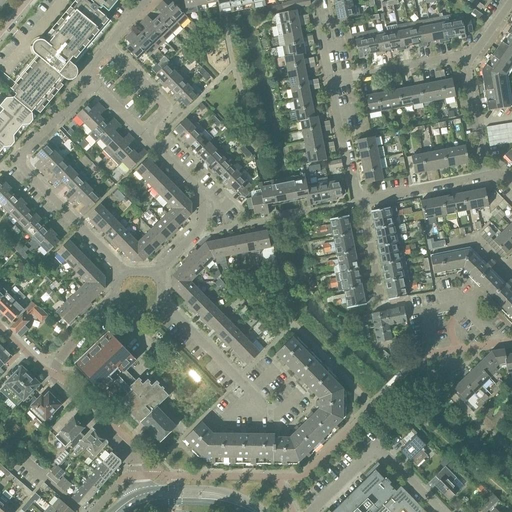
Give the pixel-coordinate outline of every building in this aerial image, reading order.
[(98,10),(99,8),(94,3),(92,5),(85,0),(80,0),(77,4),(46,42),(45,41),(44,41),(43,40),(42,40),(40,40),(39,40),(38,41),(37,41),(36,42),(35,42),(34,43),(34,44),(33,45),(33,47),(33,48),(33,49),(33,50),(33,51),(34,52),(34,53),(35,54),(36,54),(41,59),(19,86),(13,92),(17,95),(14,98),(32,113),(35,110),(37,112),(64,80),(65,79),(66,79),(67,80),(68,80),(69,80),(70,80),(71,80),(73,80),(74,80),(75,79),(75,78),(76,77),(77,76),(77,75),(78,74),(78,73),(78,72),(78,71),(78,70),(77,69),(77,68),(76,67),(75,66),(70,62),(106,18),(107,17),(106,17),(107,15),(104,12),(102,14),(98,10)] [(89,0),(94,3),(99,8),(101,10),(103,7),(109,12),(118,0),(89,0)] [(175,0),(173,3),(176,6),(182,12),(186,8),(197,6),(196,0),(175,0)] [(266,5),(265,1),(264,0),(217,0),(218,2),(220,14),(224,13),(266,5)] [(297,0),(287,2),(289,9),(299,7),(297,0)] [(334,0),(336,9),(353,6),(351,0),(334,0)] [(188,18),(184,14),(182,12),(176,6),(173,3),(169,7),(163,1),(160,5),(181,26),(188,18)] [(277,6),(278,11),(289,9),(287,2),(281,3),(282,5),(277,6)] [(157,18),(173,34),(181,26),(160,5),(156,8),(161,14),(157,18)] [(353,6),(336,9),(338,19),(360,15),(358,5),(353,6)] [(486,17),(479,12),(475,9),(472,13),(476,16),(476,17),(482,22),(486,17)] [(276,26),(299,22),(297,10),(274,15),(276,26)] [(439,17),(429,19),(434,41),(439,40),(440,43),(445,42),(439,14),(439,17)] [(442,14),(439,14),(445,42),(449,41),(448,38),(454,37),(451,21),(450,15),(443,17),(442,14)] [(165,41),(173,34),(157,18),(153,22),(148,16),(144,20),(161,37),(165,41)] [(470,18),(451,21),(454,37),(460,36),(461,39),(466,38),(465,34),(473,32),(470,18)] [(418,21),(423,46),(428,46),(427,43),(434,41),(429,19),(418,21)] [(161,37),(144,20),(140,23),(146,29),(142,33),(153,45),(161,37)] [(408,23),(412,46),(418,44),(418,47),(423,46),(418,21),(408,23)] [(278,37),(284,36),(301,32),(299,22),(276,26),(278,37)] [(403,51),(407,50),(406,47),(412,46),(408,23),(398,25),(403,51)] [(386,27),(388,34),(391,50),(397,49),(397,52),(403,51),(398,25),(397,25),(386,27)] [(511,148),(510,150),(504,156),(510,162),(511,160),(511,27),(508,33),(510,35),(503,44),(501,42),(492,56),(494,57),(487,66),(485,65),(481,70),(484,91),(487,91),(488,96),(489,102),(486,102),(487,111),(509,107),(505,76),(511,65),(511,148)] [(366,34),(369,54),(376,53),(376,56),(381,55),(377,36),(376,30),(365,32),(366,34)] [(153,45),(142,33),(138,37),(132,31),(129,35),(146,52),(153,45)] [(284,36),(286,46),(303,43),(301,32),(284,36)] [(369,54),(366,34),(352,37),(352,35),(351,35),(354,50),(357,49),(359,59),(364,58),(364,55),(369,54)] [(377,36),(381,55),(385,54),(385,51),(391,50),(388,34),(377,36)] [(146,52),(129,35),(125,39),(130,44),(126,48),(137,60),(146,52)] [(302,54),(305,54),(303,43),(286,46),(288,56),(288,57),(302,54)] [(284,57),(287,68),(304,65),(302,54),(288,57),(288,56),(284,57)] [(191,65),(195,61),(191,56),(187,60),(191,65)] [(162,85),(175,72),(176,72),(179,69),(171,61),(167,64),(156,75),(160,80),(158,81),(162,85)] [(151,69),(156,74),(161,69),(156,65),(151,69)] [(287,68),(289,79),(306,75),(304,65),(287,68)] [(183,80),(176,72),(175,72),(162,85),(165,89),(167,87),(171,91),(183,80)] [(291,90),(309,86),(306,75),(289,79),(291,90)] [(173,97),(177,101),(190,87),(191,88),(194,84),(186,76),(183,80),(171,91),(175,95),(173,97)] [(452,79),(441,81),(445,99),(456,97),(452,79)] [(441,81),(431,83),(434,101),(445,99),(441,81)] [(431,83),(420,86),(423,103),(434,101),(431,83)] [(191,88),(190,87),(177,101),(180,104),(182,102),(187,107),(202,92),(194,84),(191,88)] [(291,90),(293,100),(311,97),(309,86),(291,90)] [(420,86),(409,88),(413,105),(423,103),(420,86)] [(409,88),(399,90),(402,107),(413,105),(409,88)] [(399,90),(388,92),(391,109),(402,107),(399,90)] [(388,92),(377,94),(381,112),(391,109),(388,92)] [(0,160),(37,117),(32,113),(14,98),(10,94),(0,106),(0,105),(0,160)] [(381,112),(377,94),(366,96),(370,114),(381,112)] [(295,111),(313,107),(311,97),(293,100),(295,111)] [(77,116),(84,123),(101,106),(98,103),(93,109),(88,104),(77,116)] [(84,123),(92,131),(103,120),(100,116),(105,110),(101,106),(84,123)] [(297,122),(301,121),(315,118),(315,117),(313,107),(295,111),(297,122)] [(301,121),(302,131),(320,128),(318,116),(315,117),(315,118),(301,121)] [(108,124),(103,120),(92,131),(88,135),(96,143),(100,139),(99,139),(117,122),(113,119),(108,124)] [(180,140),(194,127),(186,119),(174,130),(179,134),(177,136),(180,140)] [(99,139),(100,139),(107,147),(109,144),(119,135),(115,131),(120,126),(117,122),(99,139)] [(194,127),(180,140),(184,144),(186,142),(189,145),(205,130),(198,123),(194,127)] [(511,123),(486,127),(490,147),(511,143),(511,123)] [(322,138),(320,128),(302,131),(304,141),(322,138)] [(67,133),(71,137),(75,133),(71,129),(67,133)] [(195,155),(209,142),(213,138),(205,130),(189,145),(194,150),(192,152),(195,155)] [(123,140),(119,135),(109,144),(107,147),(115,154),(125,144),(132,137),(128,134),(123,140)] [(136,141),(132,137),(125,144),(115,154),(111,158),(119,166),(122,162),(134,151),(130,147),(136,141)] [(360,152),(377,148),(375,137),(357,140),(360,152)] [(307,152),(324,149),(322,138),(304,141),(307,152)] [(201,157),(205,161),(216,150),(209,142),(195,155),(199,159),(201,157)] [(55,152),(48,144),(36,155),(40,160),(35,165),(38,169),(55,152)] [(220,146),(216,150),(205,161),(209,165),(207,167),(210,171),(224,157),(227,154),(220,146)] [(469,164),(469,162),(466,146),(454,148),(458,166),(469,164)] [(360,152),(362,162),(379,159),(377,148),(360,152)] [(454,148),(444,150),(447,168),(458,166),(454,148)] [(138,155),(134,151),(122,162),(130,170),(147,153),(143,149),(138,155)] [(307,152),(309,164),(327,160),(324,149),(307,152)] [(251,154),(247,150),(243,153),(247,158),(251,154)] [(444,150),(433,152),(437,170),(447,168),(444,150)] [(51,171),(63,160),(55,152),(38,169),(42,172),(47,167),(51,171)] [(433,152),(423,154),(426,172),(437,170),(433,152)] [(415,174),(426,172),(423,154),(411,157),(415,174)] [(66,156),(63,160),(51,171),(55,175),(50,181),(53,184),(70,167),(71,168),(74,164),(66,156)] [(231,165),(224,157),(210,171),(214,174),(216,173),(220,176),(231,165)] [(136,171),(144,179),(159,164),(156,161),(153,164),(148,158),(136,171)] [(362,162),(364,173),(382,169),(379,159),(362,162)] [(341,160),(337,161),(329,162),(330,169),(343,166),(341,160)] [(159,164),(144,179),(152,187),(164,175),(159,170),(162,167),(159,164)] [(226,186),(239,173),(231,165),(220,176),(224,181),(222,183),(226,186)] [(78,175),(71,168),(70,167),(53,184),(57,188),(62,182),(67,187),(78,175)] [(384,180),(382,169),(364,173),(366,184),(384,180)] [(65,196),(68,200),(86,183),(89,180),(82,172),(78,175),(67,187),(70,191),(65,196)] [(251,186),(239,173),(226,186),(229,190),(231,188),(235,192),(238,190),(242,195),(247,190),(251,186)] [(310,206),(306,187),(307,187),(306,181),(306,179),(305,179),(304,174),(267,182),(259,184),(260,188),(261,196),(262,196),(266,215),(269,214),(267,207),(272,206),(306,199),(308,206),(310,206)] [(152,187),(160,195),(175,180),(172,177),(169,180),(164,175),(152,187)] [(332,201),(328,183),(327,178),(317,180),(317,183),(321,201),(326,200),(327,202),(332,201)] [(0,193),(8,186),(5,182),(3,184),(0,180),(0,193)] [(175,180),(160,195),(168,203),(180,191),(175,186),(178,183),(175,180)] [(306,187),(310,206),(316,205),(315,202),(321,201),(317,183),(311,184),(310,180),(306,181),(307,187),(306,187)] [(342,197),(342,195),(346,195),(344,186),(341,187),(339,181),(328,183),(332,201),(337,200),(336,198),(342,197)] [(82,202),(93,191),(86,183),(68,200),(72,203),(78,198),(82,202)] [(0,193),(0,204),(2,207),(14,195),(10,191),(12,189),(8,186),(0,193)] [(486,189),(474,191),(478,209),(489,207),(486,189)] [(101,199),(93,191),(82,202),(86,206),(80,212),(84,216),(101,199)] [(167,214),(179,226),(191,215),(191,203),(180,191),(168,203),(173,209),(167,214)] [(474,191),(463,193),(467,211),(478,209),(474,191)] [(456,213),(467,211),(463,193),(453,195),(456,213)] [(18,199),(14,195),(2,207),(10,214),(23,201),(20,197),(18,199)] [(457,218),(456,213),(453,195),(442,198),(446,215),(447,220),(457,218)] [(262,196),(261,196),(247,199),(249,210),(253,209),(254,214),(260,213),(261,216),(266,215),(262,196)] [(442,198),(432,200),(435,217),(446,215),(442,198)] [(435,217),(432,200),(421,202),(424,219),(425,226),(436,224),(435,217)] [(10,214),(17,222),(29,211),(25,207),(27,205),(23,201),(10,214)] [(96,228),(110,214),(101,205),(88,217),(92,221),(91,223),(96,228)] [(372,211),(373,220),(403,214),(402,211),(397,212),(396,207),(389,208),(372,211)] [(490,214),(494,217),(497,214),(501,210),(497,207),(490,214)] [(501,210),(497,214),(502,219),(506,215),(501,210)] [(22,232),(25,230),(38,216),(35,213),(33,215),(29,211),(17,222),(15,225),(22,232)] [(118,222),(110,214),(96,228),(101,233),(103,232),(105,234),(118,222)] [(167,214),(160,222),(173,236),(179,230),(177,229),(179,226),(167,214)] [(373,220),(375,229),(393,225),(392,221),(404,219),(403,214),(373,220)] [(502,219),(497,214),(494,217),(499,222),(502,219)] [(38,216),(25,230),(33,237),(44,226),(40,222),(42,220),(38,216)] [(348,216),(330,219),(331,225),(319,227),(320,231),(350,225),(348,216)] [(111,244),(125,230),(118,222),(105,234),(108,237),(106,238),(111,244)] [(173,236),(160,222),(151,230),(163,242),(166,239),(168,241),(173,236)] [(375,229),(377,238),(401,233),(406,232),(401,233),(399,224),(393,226),(393,225),(375,229)] [(352,234),(350,225),(320,231),(321,235),(332,232),(333,237),(352,234)] [(33,237),(40,245),(53,232),(50,228),(48,230),(44,226),(33,237)] [(489,226),(484,231),(486,233),(487,234),(492,229),(489,226)] [(511,228),(509,226),(501,233),(511,244),(511,228)] [(121,250),(133,238),(125,230),(111,244),(117,249),(118,247),(121,250)] [(163,242),(151,230),(143,238),(155,250),(157,252),(162,246),(161,245),(163,242)] [(259,230),(255,231),(259,250),(271,248),(267,231),(260,232),(259,230)] [(248,252),(259,250),(255,231),(251,231),(251,234),(244,235),(248,252)] [(53,232),(40,245),(48,253),(59,242),(55,237),(57,236),(53,232)] [(10,237),(6,233),(2,237),(10,244),(13,241),(10,238),(10,237)] [(377,238),(379,247),(396,243),(403,242),(401,233),(377,238)] [(506,254),(511,248),(511,244),(501,233),(494,241),(495,242),(497,245),(499,247),(502,249),(504,252),(506,254)] [(237,254),(248,252),(244,235),(237,237),(237,234),(233,235),(237,254)] [(324,248),(353,242),(352,234),(333,237),(334,242),(323,244),(324,248)] [(225,257),(237,254),(233,235),(229,236),(229,238),(222,240),(225,257)] [(155,250),(143,238),(138,243),(133,238),(121,250),(132,261),(144,261),(155,250)] [(57,253),(65,261),(78,249),(73,244),(74,242),(71,239),(57,253)] [(214,259),(225,257),(222,240),(215,241),(215,239),(210,240),(210,242),(206,243),(195,254),(193,252),(190,255),(204,269),(214,259)] [(18,244),(17,245),(13,241),(10,244),(18,252),(22,248),(18,244)] [(446,247),(444,241),(434,243),(435,249),(446,247)] [(355,251),(353,242),(324,248),(324,252),(336,250),(337,255),(355,251)] [(397,248),(396,243),(379,247),(380,256),(410,250),(416,249),(415,244),(397,248)] [(7,246),(5,248),(2,245),(0,246),(0,250),(4,255),(10,249),(7,246)] [(22,248),(18,252),(25,260),(28,257),(25,253),(26,252),(22,248)] [(65,261),(73,269),(87,256),(84,253),(83,254),(78,249),(65,261)] [(411,254),(410,250),(380,256),(382,264),(405,260),(404,255),(411,254)] [(485,266),(469,250),(431,258),(434,273),(464,268),(485,289),(511,316),(511,293),(508,290),(511,286),(511,280),(511,279),(504,286),(496,278),(489,270),(495,264),(491,259),(485,266)] [(355,251),(337,255),(338,260),(326,262),(327,266),(357,260),(355,251)] [(196,277),(204,269),(190,255),(187,258),(189,259),(184,264),(196,277)] [(81,278),(94,265),(89,260),(90,259),(87,256),(73,269),(81,278)] [(359,269),(357,260),(327,266),(328,270),(334,269),(335,274),(341,273),(341,272),(359,269)] [(382,264),(384,273),(407,269),(405,260),(382,264)] [(172,287),(184,299),(196,287),(191,282),(196,277),(184,264),(172,276),(172,287)] [(86,283),(81,288),(93,300),(105,289),(105,277),(94,265),(81,278),(86,283)] [(359,269),(341,272),(341,273),(342,277),(330,279),(330,284),(360,278),(359,269)] [(386,282),(403,279),(409,278),(407,269),(384,273),(386,282)] [(34,277),(29,273),(25,278),(29,282),(34,277)] [(53,281),(48,275),(44,279),(47,281),(45,283),(48,286),(50,284),(53,281)] [(362,286),(360,278),(330,284),(331,287),(338,286),(339,291),(344,290),(362,286)] [(409,278),(403,279),(386,282),(387,290),(417,285),(416,281),(409,282),(409,278)] [(418,289),(417,285),(387,290),(389,300),(412,295),(411,290),(418,289)] [(0,300),(6,293),(10,289),(6,286),(1,291),(0,292),(0,300)] [(327,303),(334,302),(334,301),(364,295),(362,286),(344,290),(345,295),(333,297),(333,296),(326,297),(327,303)] [(204,295),(196,287),(184,299),(186,302),(184,303),(190,309),(204,295)] [(46,292),(50,297),(54,294),(49,288),(46,292)] [(73,296),(87,310),(92,304),(91,303),(93,300),(81,288),(73,296)] [(6,293),(0,300),(0,311),(1,310),(4,313),(15,302),(6,294),(6,293)] [(15,302),(4,313),(7,316),(6,317),(11,323),(24,310),(18,305),(21,302),(25,297),(22,294),(18,299),(15,302)] [(197,313),(200,315),(212,303),(204,295),(190,309),(195,314),(197,313)] [(364,295),(334,301),(334,302),(335,305),(347,303),(348,308),(366,304),(364,295)] [(73,296),(65,304),(77,316),(80,313),(81,315),(87,310),(73,296)] [(32,302),(25,309),(27,310),(34,304),(32,302)] [(220,311),(212,303),(200,315),(202,318),(200,320),(206,325),(220,311)] [(27,320),(31,316),(34,319),(36,317),(42,323),(49,316),(42,309),(41,309),(38,307),(34,304),(22,315),(10,328),(16,334),(17,333),(21,337),(29,330),(25,326),(29,322),(27,320)] [(67,329),(70,326),(76,320),(74,319),(77,316),(65,304),(56,312),(63,318),(59,322),(65,328),(66,329),(67,329)] [(404,307),(385,311),(388,325),(388,326),(389,325),(407,322),(404,307)] [(228,320),(220,311),(206,325),(211,331),(213,329),(216,332),(228,320)] [(385,311),(372,314),(374,327),(388,325),(385,311)] [(222,342),(236,328),(228,320),(216,332),(218,334),(217,336),(222,342)] [(112,326),(108,322),(103,326),(108,330),(112,326)] [(267,330),(262,325),(258,328),(263,333),(267,330)] [(388,325),(374,327),(376,337),(377,343),(392,340),(389,325),(388,326),(388,325)] [(244,336),(236,328),(222,342),(227,347),(229,345),(232,348),(244,336)] [(109,331),(75,365),(87,378),(108,399),(115,392),(123,399),(121,401),(130,412),(129,413),(140,424),(142,422),(144,424),(160,441),(165,437),(176,426),(162,411),(159,409),(157,407),(170,395),(157,381),(153,384),(148,379),(144,383),(139,378),(135,381),(133,379),(131,378),(132,377),(126,370),(136,360),(136,359),(124,347),(122,345),(120,343),(119,342),(117,340),(116,339),(110,333),(109,331)] [(295,335),(276,354),(281,360),(279,362),(283,366),(285,364),(290,369),(310,350),(295,335)] [(244,336),(232,348),(234,351),(232,352),(238,358),(252,344),(244,336)] [(260,353),(252,344),(238,358),(243,363),(245,362),(248,365),(260,353)] [(492,351),(478,365),(490,378),(501,368),(507,367),(505,355),(506,355),(505,349),(492,351)] [(0,368),(12,357),(4,350),(0,354),(0,368)] [(310,350),(290,369),(295,374),(293,376),(297,380),(299,378),(305,384),(324,365),(322,363),(320,365),(309,354),(311,352),(310,350)] [(324,365),(305,384),(310,389),(308,391),(312,395),(314,393),(319,399),(336,382),(339,380),(338,379),(337,378),(336,377),(336,378),(334,380),(324,369),(326,367),(324,365)] [(478,365),(470,373),(482,386),(490,378),(478,365)] [(3,390),(10,397),(31,374),(25,369),(24,370),(21,367),(6,383),(8,385),(3,390)] [(470,373),(462,381),(475,393),(482,386),(470,373)] [(23,400),(39,384),(36,382),(37,380),(31,374),(10,397),(16,403),(21,398),(23,400)] [(501,380),(496,384),(499,388),(504,383),(501,380)] [(467,401),(475,393),(462,381),(454,388),(467,401)] [(316,401),(316,407),(319,407),(319,409),(336,426),(346,416),(346,392),(336,382),(319,399),(319,401),(316,401)] [(491,389),(494,393),(499,388),(496,384),(491,389)] [(28,410),(43,425),(47,421),(48,422),(54,416),(51,413),(59,405),(58,404),(60,403),(55,398),(54,400),(48,394),(43,399),(41,397),(28,410)] [(486,394),(480,399),(484,403),(489,397),(486,394)] [(310,418),(304,423),(323,442),(325,441),(323,438),(334,428),(335,430),(336,430),(337,429),(338,428),(336,426),(319,409),(314,414),(312,412),(308,416),(310,418)] [(70,446),(74,449),(86,435),(82,431),(84,428),(74,418),(55,438),(67,448),(70,446)] [(13,429),(18,424),(13,419),(8,425),(13,429)] [(199,424),(182,441),(183,441),(185,439),(190,445),(188,447),(192,450),(194,448),(203,457),(212,457),(213,457),(213,433),(211,432),(213,430),(209,425),(207,428),(202,422),(199,424)] [(295,432),(290,437),(307,454),(306,455),(308,457),(309,456),(310,455),(311,455),(310,454),(308,453),(319,442),(321,444),(323,442),(304,423),(299,428),(297,426),(293,430),(295,432)] [(416,467),(417,466),(428,456),(422,450),(426,445),(421,441),(423,439),(412,428),(400,440),(405,445),(400,450),(416,467)] [(83,447),(86,449),(93,441),(92,441),(98,434),(92,429),(86,435),(74,449),(74,450),(77,453),(83,447)] [(212,457),(212,463),(215,463),(215,460),(230,461),(230,464),(233,464),(233,434),(226,434),(226,431),(220,431),(220,434),(213,433),(213,457),(212,457)] [(233,434),(233,464),(235,464),(236,461),(251,461),(251,464),(253,464),(254,434),(246,434),(246,431),(241,431),(241,434),(233,434)] [(254,434),(253,464),(256,464),(256,461),(271,461),(271,464),(274,464),(274,437),(275,437),(275,434),(267,434),(267,431),(261,431),(261,434),(254,434)] [(96,457),(107,444),(108,443),(108,442),(107,442),(98,434),(92,441),(93,441),(86,449),(92,454),(88,457),(92,461),(95,457),(96,457)] [(274,437),(274,464),(296,464),(306,455),(307,454),(290,437),(288,437),(288,434),(282,434),(282,437),(275,437),(274,437)] [(13,444),(1,457),(11,467),(23,454),(13,444)] [(119,454),(107,444),(96,457),(103,463),(103,462),(116,474),(121,469),(118,467),(121,464),(121,460),(117,457),(119,454)] [(69,454),(65,450),(54,461),(59,465),(69,454)] [(455,465),(452,461),(447,466),(451,470),(455,465)] [(103,462),(103,463),(95,471),(106,481),(109,477),(112,479),(116,474),(103,462)] [(330,511),(329,510),(326,511),(397,511),(402,508),(405,511),(425,511),(406,491),(401,487),(397,483),(380,465),(378,462),(364,476),(367,478),(332,511),(330,511)] [(58,466),(53,471),(51,473),(58,480),(65,472),(58,466)] [(463,485),(456,478),(457,478),(445,466),(435,476),(440,481),(435,485),(449,499),(459,490),(463,485)] [(103,485),(106,481),(95,471),(88,480),(102,492),(106,488),(103,485)] [(72,484),(63,477),(56,485),(65,492),(72,484)] [(12,481),(20,488),(24,485),(16,478),(12,481)] [(98,498),(102,492),(88,480),(80,488),(91,498),(94,495),(98,498)] [(24,485),(20,488),(29,496),(32,492),(24,485)] [(88,502),(91,498),(80,488),(72,498),(83,508),(86,510),(90,504),(88,502)] [(0,511),(10,500),(2,493),(0,495),(0,511)] [(28,501),(32,504),(39,496),(35,493),(28,501)] [(483,511),(485,511),(498,500),(492,495),(479,508),(483,511)] [(51,507),(54,510),(55,510),(57,511),(74,511),(59,498),(51,507)] [(14,511),(19,508),(10,500),(0,511),(14,511)] [(28,501),(21,509),(24,511),(25,511),(32,504),(28,501)]
